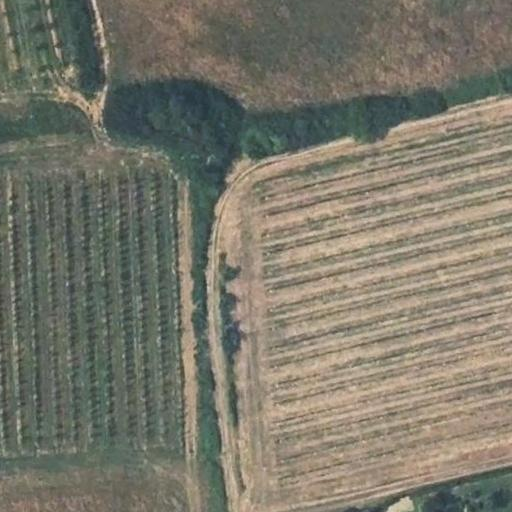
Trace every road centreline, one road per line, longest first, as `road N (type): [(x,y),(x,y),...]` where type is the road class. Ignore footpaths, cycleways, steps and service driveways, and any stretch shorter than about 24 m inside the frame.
road 1 (track): [(234,511),(212,336),(210,245),(229,188),(246,170),(511,101)]
road 2 (track): [(306,511),(511,459)]
